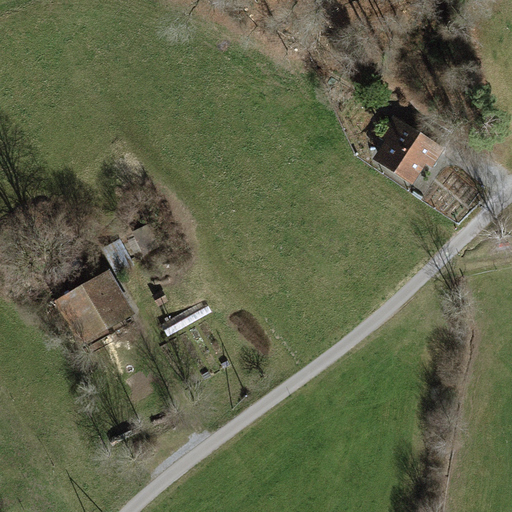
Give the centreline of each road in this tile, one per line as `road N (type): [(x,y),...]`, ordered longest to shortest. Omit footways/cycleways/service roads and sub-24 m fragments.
road 1 (residential): [(128,511),(355,337),(511,195)]
road 2 (track): [(145,329),(213,443)]
